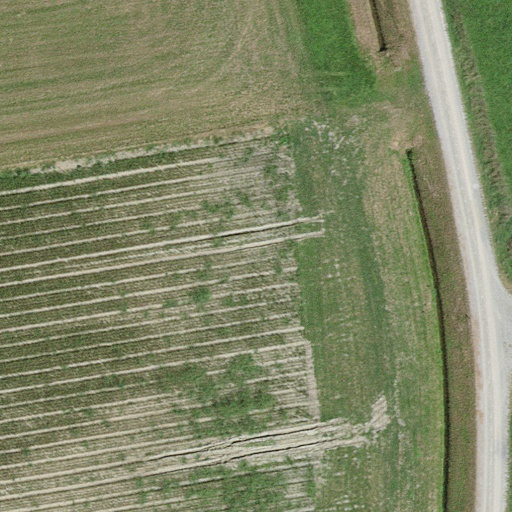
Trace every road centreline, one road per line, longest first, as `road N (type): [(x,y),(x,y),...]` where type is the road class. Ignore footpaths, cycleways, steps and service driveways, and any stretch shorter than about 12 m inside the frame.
road 1 (track): [(420,0),(489,333)]
road 2 (track): [(489,333),(483,511)]
